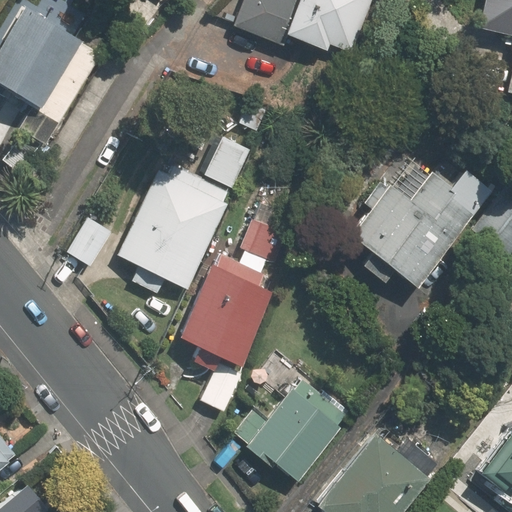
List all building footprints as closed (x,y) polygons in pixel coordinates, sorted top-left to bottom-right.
[(323,46),(347,56),(369,0),(292,0),(292,2),(285,0),(239,0),(228,28),(280,49),(284,39),(320,55),(323,46)] [(511,91),(511,0),(483,0),(478,24),(511,31),(511,41),(510,49),(511,49),(511,55),(504,90),(511,91)] [(19,144),(34,154),(35,154),(94,64),(89,61),(94,54),(76,42),(69,52),(17,17),(0,42),(0,100),(24,117),(10,138),(19,144)] [(228,82),(247,89),(255,68),(236,61),(228,82)] [(194,134),(221,147),(239,113),(211,100),(194,134)] [(248,166),(226,212),(261,229),(275,198),(271,196),(278,180),(248,166)] [(150,175),(109,260),(132,271),(126,284),(144,294),(151,280),(180,294),(220,209),(217,208),(222,197),(168,170),(163,181),(150,175)] [(380,190),(340,241),(409,296),(484,201),(457,180),(443,198),(420,180),(399,205),(380,190)] [(511,246),(511,189),(505,184),(469,228),(504,256),(511,246)] [(110,224),(88,212),(67,250),(89,262),(110,224)] [(207,273),(172,345),(234,375),(269,302),(256,296),(262,284),(217,263),(211,274),(207,273)] [(267,467),(289,485),(331,432),(328,430),(343,412),(319,393),(315,399),(297,385),(289,394),(285,391),(260,422),(248,413),(230,437),(240,445),(237,449),(263,471),(267,467)] [(511,421),(477,470),(511,495),(511,421)] [(0,461),(14,450),(0,433),(0,461)] [(367,439),(306,511),(402,511),(425,486),(422,484),(433,470),(403,444),(391,459),(367,439)] [(31,511),(36,509),(16,485),(0,497),(0,511),(31,511)]
